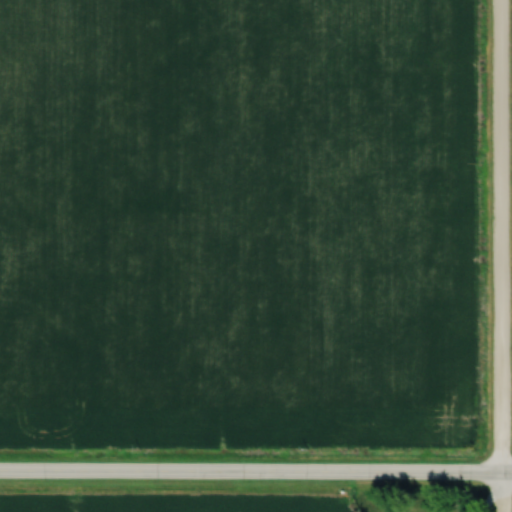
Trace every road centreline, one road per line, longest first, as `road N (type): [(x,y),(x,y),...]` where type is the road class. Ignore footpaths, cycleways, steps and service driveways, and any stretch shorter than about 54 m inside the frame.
road 1 (residential): [(501,511),(499,0)]
road 2 (residential): [(511,479),(0,477)]
